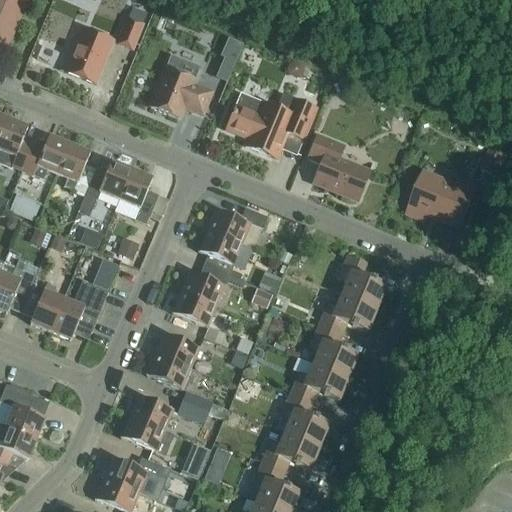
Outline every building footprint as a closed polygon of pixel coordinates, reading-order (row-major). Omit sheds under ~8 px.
[(0,0),(0,52),(4,54),(26,0),(0,0)] [(141,27),(140,27),(144,19),(131,13),(127,21),(126,21),(116,46),(131,52),(141,27)] [(82,31),(64,74),(93,86),(111,43),(82,31)] [(165,71),(149,110),(177,121),(181,110),(201,118),(211,95),(191,87),(193,82),(198,69),(170,58),(165,71)] [(235,108),(225,132),(247,141),(244,149),(276,162),(287,136),(302,143),(315,111),(282,98),(276,112),(262,106),(257,117),(235,108)] [(21,174),(32,148),(21,143),(26,131),(6,122),(0,135),(0,154),(8,158),(10,170),(21,174)] [(316,138),(306,162),(320,167),(312,186),(356,204),(368,174),(337,161),(342,148),(316,138)] [(42,152),(32,148),(21,174),(42,183),(46,173),(56,178),(68,148),(47,139),(42,152)] [(89,156),(68,148),(56,178),(66,182),(63,190),(83,198),(95,171),(84,166),(89,156)] [(495,179),(505,157),(489,150),(479,172),(495,179)] [(110,165),(97,195),(118,203),(130,174),(110,165)] [(130,174),(118,203),(138,211),(136,216),(147,220),(148,220),(157,198),(146,194),(151,182),(130,174)] [(422,177),(406,216),(425,224),(429,215),(460,228),(476,189),(457,181),(453,190),(422,177)] [(33,197),(35,186),(11,180),(9,192),(33,197)] [(32,224),(39,207),(15,197),(8,215),(32,224)] [(94,202),(83,198),(77,212),(89,217),(94,202)] [(214,212),(205,233),(241,248),(250,227),(261,232),(266,220),(244,211),(239,222),(214,212)] [(136,216),(133,223),(144,227),(147,220),(136,216)] [(6,222),(4,226),(6,231),(10,233),(15,231),(17,226),(15,221),(10,220),(6,222)] [(304,228),(300,238),(310,242),(314,232),(304,228)] [(34,231),(30,241),(46,247),(50,237),(34,231)] [(205,233),(196,254),(208,259),(232,269),(237,257),(246,261),(250,252),(241,248),(205,233)] [(53,237),(48,250),(60,255),(65,242),(53,237)] [(121,245),(116,257),(131,262),(136,251),(121,245)] [(282,253),(278,263),(288,267),(292,257),(282,253)] [(340,297),(376,312),(385,289),(374,285),(374,284),(370,282),(369,283),(364,281),(369,269),(346,259),(337,281),(345,285),(340,297)] [(0,271),(0,314),(5,317),(17,289),(28,294),(38,272),(25,266),(17,263),(14,269),(3,264),(0,271)] [(100,265),(96,274),(113,280),(116,271),(100,265)] [(188,274),(179,295),(215,310),(224,289),(200,279),(188,274)] [(63,302),(49,335),(69,343),(72,336),(80,318),(95,324),(107,295),(81,284),(72,306),(63,302)] [(40,299),(29,327),(49,335),(63,302),(52,298),(55,291),(45,287),(42,294),(40,299)] [(255,291),(250,305),(265,311),(271,298),(255,291)] [(179,295),(170,316),(206,331),(208,328),(215,310),(179,295)] [(317,328),(340,338),(345,326),(351,329),(350,329),(355,331),(355,330),(366,335),(376,312),(340,297),(335,310),(326,306),(317,328)] [(308,350),(317,354),(311,367),(347,381),(357,358),(345,354),(346,353),(341,351),(341,352),(336,350),(340,338),(317,328),(308,350)] [(162,336),(154,357),(189,372),(198,351),(162,336)] [(240,340),(235,352),(235,353),(247,357),(252,345),(240,340)] [(234,354),(229,367),(241,372),(246,360),(234,354)] [(189,372),(154,357),(145,378),(181,393),(189,372)] [(347,381),(311,367),(306,379),(298,376),(288,398),(312,407),(317,396),(322,398),(321,399),(326,400),(338,404),(347,381)] [(4,389),(0,399),(0,404),(12,409),(4,429),(4,430),(35,443),(43,422),(42,421),(21,413),(27,398),(4,389)] [(181,405),(207,416),(211,405),(185,394),(181,405)] [(137,398),(128,419),(164,434),(173,413),(137,398)] [(312,407),(288,398),(279,420),(288,423),(283,436),(319,451),(328,428),(317,423),(317,422),(312,420),(312,421),(307,419),(312,407)] [(207,416),(181,405),(176,416),(202,427),(207,416)] [(164,434),(128,419),(119,440),(164,459),(172,438),(164,434)] [(0,465),(6,468),(6,467),(3,466),(8,455),(26,463),(35,443),(4,430),(4,429),(0,427),(0,465)] [(319,451),(283,436),(277,448),(269,445),(260,467),(283,476),(288,465),(293,467),(293,468),(297,469),(298,469),(309,473),(319,451)] [(196,483),(208,454),(192,447),(179,476),(196,483)] [(111,460),(102,481),(138,496),(146,476),(157,481),(162,470),(146,463),(142,473),(111,460)] [(259,492),(254,505),(271,511),(293,511),(299,497),(288,492),(288,491),(284,489),(283,490),(278,488),(283,476),(260,467),(251,489),(259,492)] [(131,511),(138,496),(102,481),(93,502),(116,511),(131,511)]
